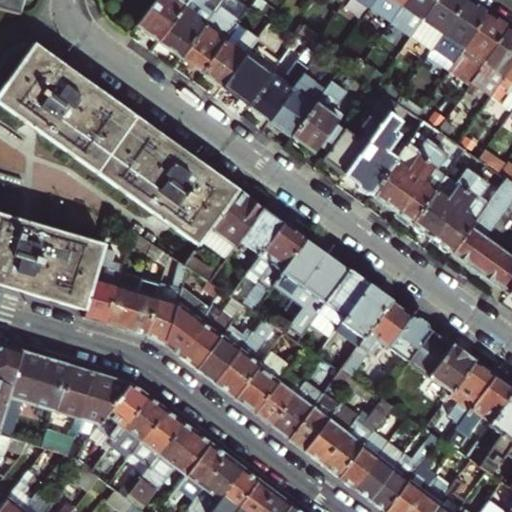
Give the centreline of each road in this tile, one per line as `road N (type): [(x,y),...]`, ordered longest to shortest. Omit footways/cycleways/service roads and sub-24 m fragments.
road 1 (residential): [(67,0),(82,35),(511,343)]
road 2 (residential): [(0,315),(144,362),(344,511)]
